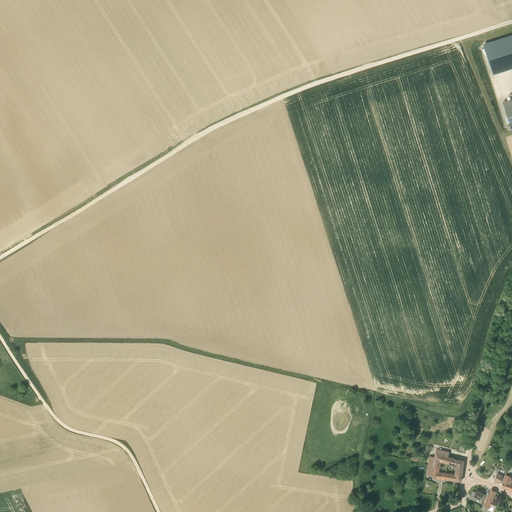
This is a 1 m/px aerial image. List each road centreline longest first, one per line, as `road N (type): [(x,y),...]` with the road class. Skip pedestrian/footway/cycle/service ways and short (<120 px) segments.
road 1 (track): [(0,257),(229,118),(456,39)]
road 2 (track): [(159,511),(123,446),(56,420),(0,336)]
road 3 (unclassified): [(467,465),(511,303)]
